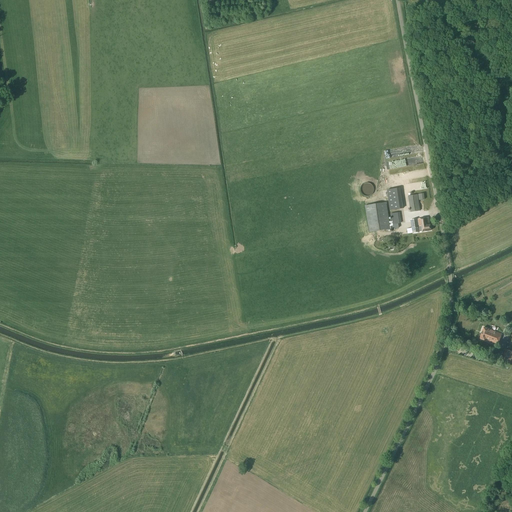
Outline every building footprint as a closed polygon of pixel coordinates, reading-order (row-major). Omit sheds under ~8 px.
[(375,190),(375,189),(374,187),(374,186),(372,184),(371,183),(370,182),(369,182),(367,182),(365,182),(364,183),(363,183),(362,184),(361,186),(361,188),(361,189),(361,190),(361,192),(362,193),(363,194),(364,195),(365,195),(367,196),(368,196),(370,195),(371,195),(372,194),(373,193),(374,192),(374,191),(375,190)] [(399,188),(395,189),(387,190),(390,211),(402,209),(399,188)] [(417,195),(408,196),(411,212),(419,211),(417,195)] [(399,228),(398,224),(399,224),(398,213),(390,214),(392,221),(389,222),(386,202),(365,206),(369,233),(390,229),(399,228)] [(430,225),(429,225),(428,217),(411,220),(413,233),(420,232),(419,232),(430,231),(430,225)] [(497,345),(501,334),(489,330),(484,328),(479,339),(484,341),(485,340),(497,345)] [(505,350),(501,361),(510,364),(511,356),(511,351),(505,349),(505,350)]
